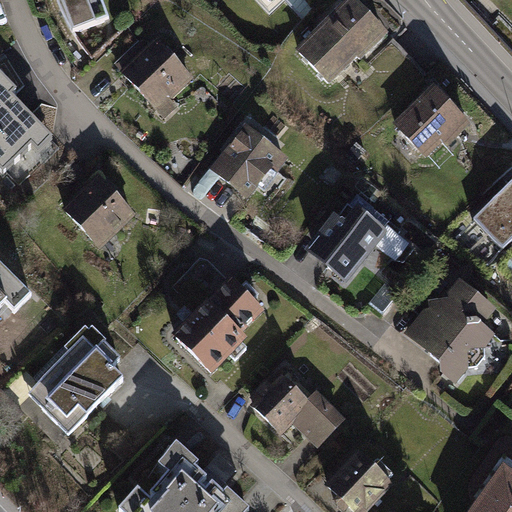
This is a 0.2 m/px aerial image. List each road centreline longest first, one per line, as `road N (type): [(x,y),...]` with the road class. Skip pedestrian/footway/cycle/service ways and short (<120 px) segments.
road 1 (residential): [(13,0),(60,83),(202,215)]
road 2 (residential): [(149,367),(306,511)]
road 3 (secondary): [(419,0),(511,98)]
